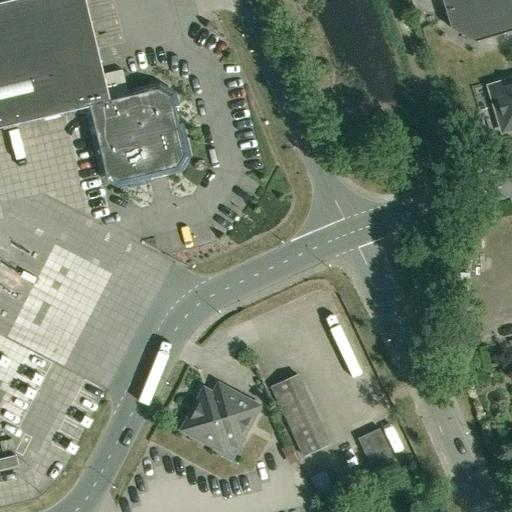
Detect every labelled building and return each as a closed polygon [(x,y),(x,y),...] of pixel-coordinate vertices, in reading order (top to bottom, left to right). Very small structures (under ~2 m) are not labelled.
[(192,155),(187,136),(184,123),(179,124),(174,106),(179,105),(176,92),(160,82),(128,90),(129,94),(110,98),(86,0),(8,0),(0,2),(0,127),(84,108),(101,178),(118,188),(129,185),(130,189),(151,184),(151,180),(182,172),(192,155)] [(511,0),(440,0),(449,28),(474,42),(511,30),(511,0)] [(509,129),(511,127),(511,79),(496,84),(491,93),(501,124),(509,129)] [(333,325),(259,360),(319,489),(400,469),(333,325)] [(183,429),(223,451),(228,442),(238,448),(260,406),(228,389),(223,398),(218,396),(212,398),(209,403),(200,398),(183,429)] [(16,455),(0,458),(0,470),(19,465),(16,455)]
